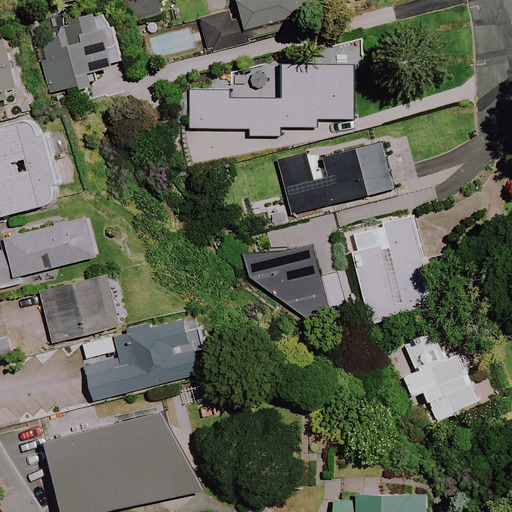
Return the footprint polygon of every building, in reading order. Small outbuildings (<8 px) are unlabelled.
[(236,0),(239,11),(241,18),(230,21),(228,14),(199,21),(208,53),(256,41),(253,29),(328,9),(324,0),(236,0)] [(114,14),(59,24),(62,38),(40,42),(49,93),(92,85),(90,73),(124,67),(114,14)] [(16,90),(2,29),(0,29),(0,102),(8,100),(6,93),(16,90)] [(353,66),(283,65),(282,101),(229,100),(229,92),(190,92),(189,129),(250,130),(250,137),(280,137),(280,127),(317,127),(317,119),(352,120),(353,66)] [(0,179),(2,187),(0,187),(0,213),(1,217),(48,206),(49,205),(51,204),(52,203),(53,202),(55,201),(55,199),(56,198),(57,196),(57,194),(57,192),(57,191),(56,189),(56,187),(55,186),(54,185),(62,183),(51,133),(43,135),(43,133),(42,132),(41,130),(40,128),(39,127),(37,125),(36,124),(34,123),(32,123),(30,122),(28,122),(26,122),(24,122),(22,123),(20,124),(0,128),(0,179)] [(277,159),(291,215),(395,190),(383,141),(356,148),(355,146),(308,157),(307,152),(277,159)] [(437,307),(411,215),(382,223),(383,227),(352,236),(356,250),(350,252),(371,325),(437,307)] [(5,239),(6,243),(1,252),(0,252),(0,288),(13,285),(11,280),(98,258),(88,218),(5,239)] [(322,282),(312,248),(245,256),(248,277),(304,317),(325,311),(325,312),(345,306),(337,278),(322,282)] [(117,325),(98,275),(55,291),(62,310),(56,313),(65,336),(88,327),(92,335),(117,325)] [(206,350),(198,314),(130,330),(137,364),(87,376),(93,402),(175,383),(174,379),(201,373),(196,352),(206,350)] [(480,402),(453,327),(405,345),(414,372),(404,375),(412,398),(425,393),(436,422),(458,414),(457,411),(480,402)] [(0,375),(19,370),(9,336),(0,339),(0,375)] [(115,511),(210,493),(164,416),(47,440),(68,511),(115,511)] [(416,511),(417,502),(352,500),(352,511),(416,511)]
